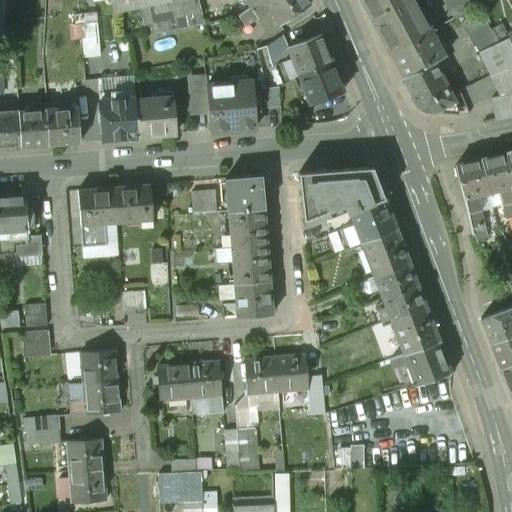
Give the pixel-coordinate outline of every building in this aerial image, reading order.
[(110,0),(112,13),(173,0),(110,0)] [(245,0),(251,9),(264,1),(264,0),(245,0)] [(305,0),(264,0),(264,1),(270,9),(280,25),(309,6),(305,0)] [(361,0),(390,54),(431,33),(425,21),(427,20),(415,0),(361,0)] [(476,10),(470,0),(445,0),(456,20),(476,10)] [(251,9),(238,18),(241,21),(233,26),(236,31),(270,9),(264,1),(251,9)] [(498,46),(484,19),(466,28),(476,45),(481,54),(479,55),(500,98),(492,100),(496,121),(511,117),(511,45),(509,41),(498,46)] [(84,56),(98,55),(97,24),(83,24),(84,56)] [(320,33),(287,47),(292,58),(275,64),(283,84),(279,86),(294,76),(299,74),(331,62),(320,33)] [(431,33),(390,54),(403,78),(435,63),(445,59),(431,33)] [(331,62),(299,74),(309,104),(343,91),(331,62)] [(403,78),(401,79),(413,101),(421,109),(427,112),(439,109),(440,109),(442,112),(460,114),(455,102),(447,86),(450,85),(445,74),(442,76),(435,63),(403,78)] [(205,77),(190,78),(193,112),(208,111),(206,85),(205,77)] [(491,103),(482,80),(460,89),(469,111),(491,103)] [(252,81),(206,85),(211,132),(256,129),(252,81)] [(279,86),(266,89),(268,107),(281,106),(279,86)] [(134,90),(98,92),(102,140),(138,138),(135,100),(134,90)] [(172,92),(151,94),(152,99),(135,100),(138,138),(176,136),(172,92)] [(76,105),(46,107),(49,145),(79,143),(76,105)] [(46,107),(17,110),(20,148),(49,145),(46,107)] [(17,110),(0,111),(0,148),(20,148),(17,110)] [(511,182),(504,154),(480,160),(489,194),(505,190),(503,197),(510,220),(511,219),(511,182)] [(480,160),(455,166),(468,221),(469,221),(472,235),(473,235),(474,237),(478,244),(489,241),(479,203),(476,198),(489,194),(480,160)] [(372,168),(298,173),(305,231),(333,220),(330,210),(346,204),(350,213),(385,200),(372,168)] [(263,176),(225,179),(228,212),(230,212),(265,210),(263,176)] [(149,185),(113,187),(116,222),(152,220),(149,185)] [(113,187),(78,190),(81,225),(116,222),(113,187)] [(24,194),(0,195),(0,258),(42,256),(41,235),(27,236),(27,227),(32,227),(31,212),(25,212),(24,194)] [(385,200),(350,213),(354,225),(337,231),(344,250),(360,243),(396,229),(385,200)] [(265,210),(230,212),(233,249),(268,246),(265,210)] [(396,229),(360,243),(373,278),(409,264),(396,229)] [(268,246),(233,249),(236,285),(271,282),(268,246)] [(373,278),(368,280),(373,292),(379,290),(382,299),(417,285),(409,264),(373,278)] [(271,282),(236,285),(239,317),(274,315),(271,282)] [(417,285),(382,299),(385,308),(379,310),(384,322),(390,320),(425,306),(417,285)] [(100,300),(76,301),(77,315),(78,315),(79,328),(101,326),(100,300)] [(46,304),(24,305),(26,327),(48,325),(46,304)] [(511,304),(480,319),(490,344),(511,335),(511,304)] [(425,306),(390,320),(403,354),(438,340),(425,306)] [(48,331),(22,333),(24,356),(50,354),(48,331)] [(511,335),(490,344),(499,368),(511,363),(511,335)] [(403,354),(394,358),(396,363),(404,360),(414,385),(450,371),(438,341),(439,341),(438,340),(403,354)] [(115,349),(81,351),(83,383),(117,380),(115,349)] [(307,354),(275,356),(278,390),(308,388),(309,388),(308,375),(307,354)] [(275,356),(244,358),(248,406),(279,403),(278,390),(275,356)] [(219,361),(187,363),(190,396),(209,395),(210,412),(223,411),(219,361)] [(187,363),(158,365),(160,399),(190,396),(187,363)] [(511,363),(499,368),(509,392),(511,390),(511,363)] [(321,375),(308,375),(309,388),(308,388),(310,414),(325,413),(321,375)] [(117,380),(83,383),(84,400),(71,401),(72,414),(119,411),(117,380)] [(254,426),(249,426),(248,410),(235,411),(236,428),(239,470),(257,470),(254,426)] [(59,414),(34,416),(36,431),(60,429),(59,414)] [(236,428),(225,428),(229,470),(239,470),(236,428)] [(60,429),(36,431),(36,443),(61,441),(60,429)] [(100,437),(67,440),(70,472),(103,469),(100,437)] [(0,444),(0,454),(1,464),(17,462),(14,443),(0,444)] [(194,456),(173,459),(174,471),(196,471),(194,456)] [(103,469),(70,472),(72,501),(105,498),(103,469)] [(174,471),(159,472),(160,497),(185,497),(184,511),(202,511),(201,471),(196,471),(174,471)]
